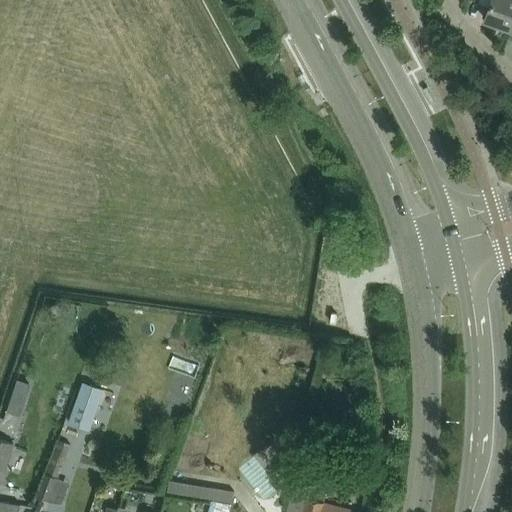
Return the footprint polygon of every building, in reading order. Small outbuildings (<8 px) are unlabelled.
[(511,29),(511,26),(511,0),(479,0),(479,2),(490,6),(485,19),(511,29)] [(18,377),(7,410),(18,414),(29,381),(18,377)] [(83,380),(68,421),(89,429),(103,388),(83,380)] [(14,443),(0,438),(0,468),(5,470),(14,443)] [(47,465),(36,497),(48,501),(57,478),(56,477),(58,470),(47,465)] [(301,511),(349,511),(350,509),(323,502),(329,480),(297,472),(288,507),(302,510),(301,511)] [(0,511),(18,511),(20,503),(0,499),(0,511)]
